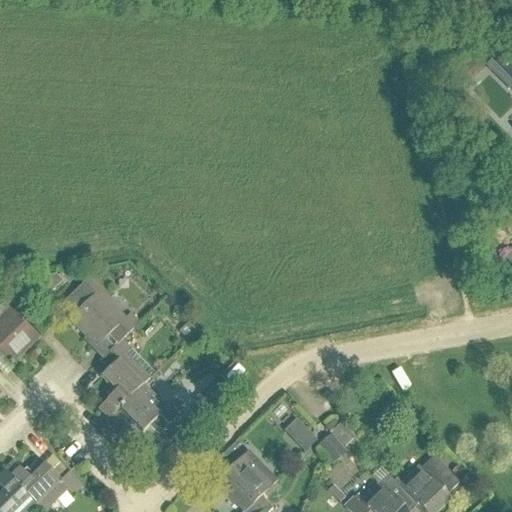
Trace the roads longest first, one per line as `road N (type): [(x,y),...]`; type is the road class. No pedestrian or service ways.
road 1 (unclassified): [(511,325),(311,364),(276,383),(147,511)]
road 2 (residential): [(0,443),(30,408),(52,397),(65,402),(139,511)]
